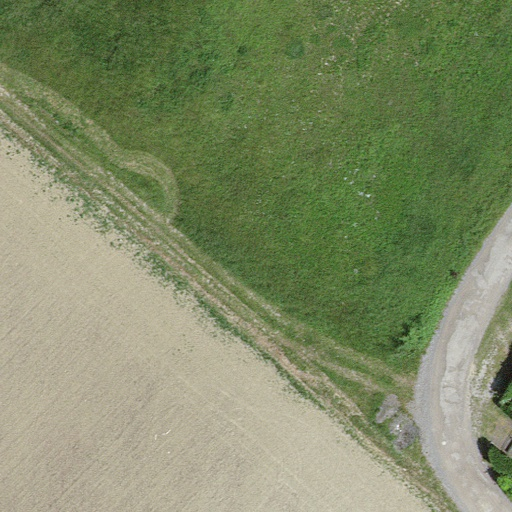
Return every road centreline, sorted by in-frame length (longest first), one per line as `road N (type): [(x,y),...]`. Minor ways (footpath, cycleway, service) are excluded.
road 1 (track): [(442,429),(385,410),(0,85)]
road 2 (track): [(493,511),(460,473),(438,408),(453,340),(511,243)]
